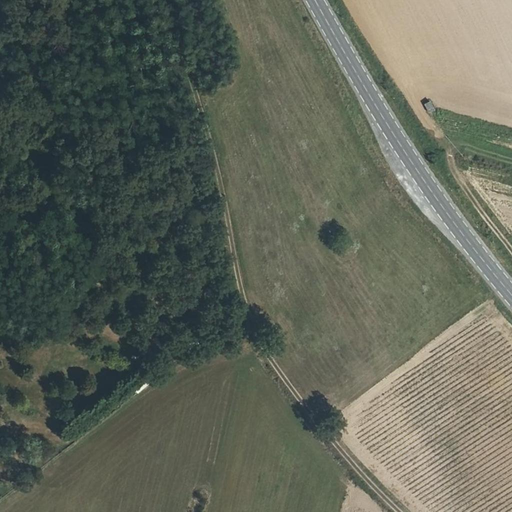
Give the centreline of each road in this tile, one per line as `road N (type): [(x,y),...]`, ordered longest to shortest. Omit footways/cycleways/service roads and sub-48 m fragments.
road 1 (track): [(397,511),(302,406),(256,336),(199,99),(166,0)]
road 2 (primary): [(313,0),(426,184),(511,296)]
road 3 (track): [(511,252),(452,157),(462,149),(511,161)]
